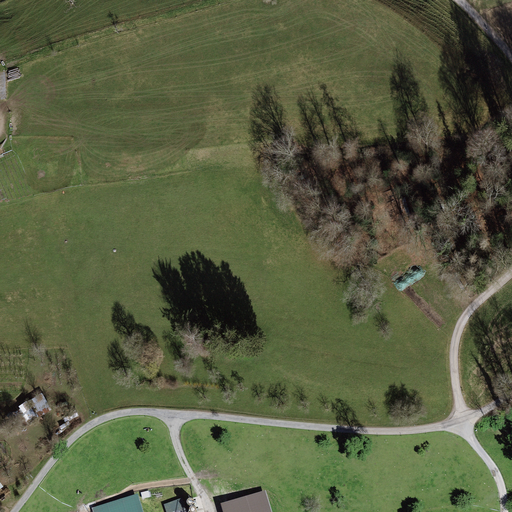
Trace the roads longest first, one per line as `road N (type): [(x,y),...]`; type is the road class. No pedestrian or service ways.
road 1 (unclassified): [(14,511),(68,443),(118,414),(394,431),(460,425),(511,390)]
road 2 (track): [(460,425),(452,360),(459,326),(511,267)]
